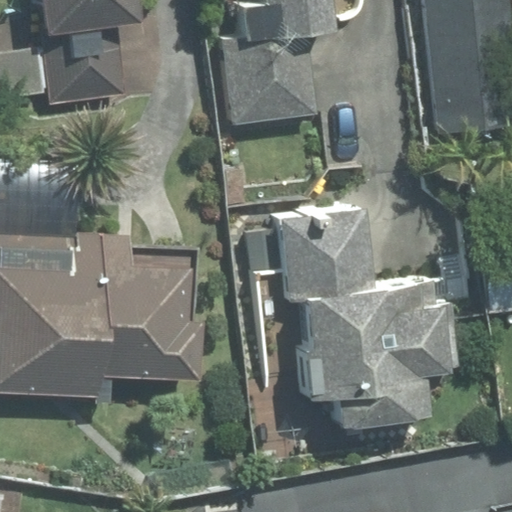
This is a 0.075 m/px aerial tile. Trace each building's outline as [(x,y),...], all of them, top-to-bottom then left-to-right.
[(115,12),(112,0),(16,0),(23,44),(0,47),(0,94),(30,90),(31,100),(113,88),(102,14),(115,12)] [(316,15),(314,0),(219,0),(224,31),(207,34),(219,118),(303,106),(291,19),(316,15)] [(409,0),(427,123),(509,112),(493,0),(409,0)] [(338,197),(255,209),(282,392),(309,388),(314,421),(414,407),(408,363),(423,361),(409,268),(350,276),(338,197)] [(74,367),(178,372),(181,312),(164,311),(167,260),(108,257),(109,227),(0,222),(0,387),(72,390),(74,367)]
